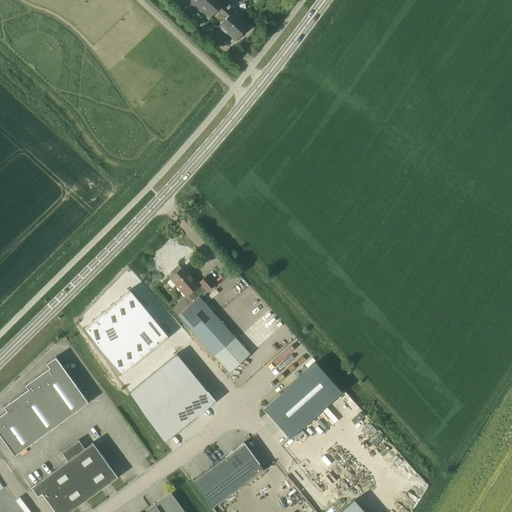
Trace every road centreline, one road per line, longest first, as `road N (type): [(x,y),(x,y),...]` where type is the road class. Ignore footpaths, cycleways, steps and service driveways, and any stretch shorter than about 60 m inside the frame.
road 1 (secondary): [(0,360),(199,159),(325,0)]
road 2 (unclassified): [(104,511),(239,411),(301,347)]
road 3 (unknown): [(186,344),(287,452),(315,494)]
